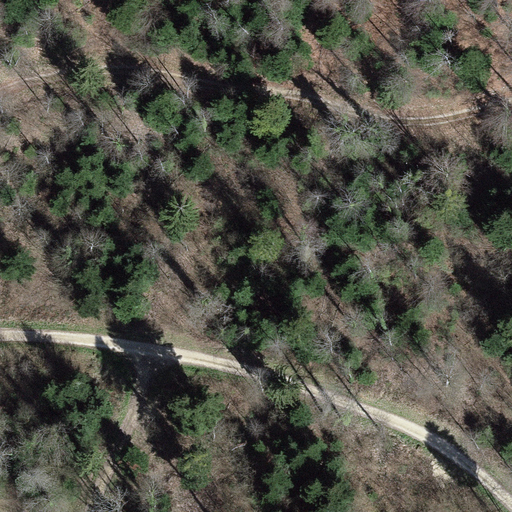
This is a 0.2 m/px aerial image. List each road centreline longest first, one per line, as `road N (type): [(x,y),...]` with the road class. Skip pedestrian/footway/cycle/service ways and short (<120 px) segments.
road 1 (track): [(0,334),(156,350),(313,391),(429,437),(511,500)]
road 2 (track): [(511,99),(449,116),(392,118),(121,68),(47,76),(0,92)]
road 3 (track): [(156,350),(93,511)]
